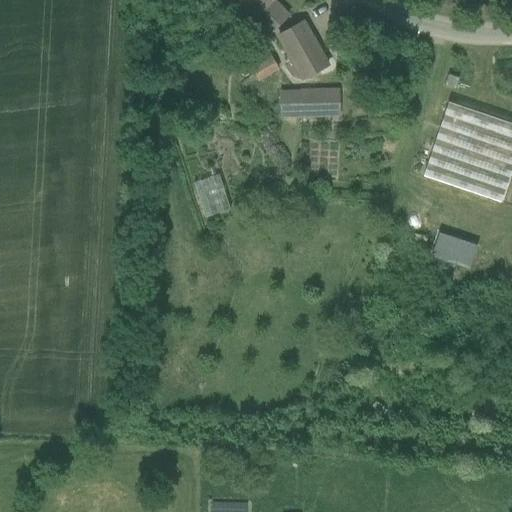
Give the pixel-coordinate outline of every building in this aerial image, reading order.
[(237,0),(240,2),(238,5),(268,35),(288,15),(273,0),(237,0)] [(302,23),(287,31),(278,36),(302,79),(328,65),(303,21),(301,22),(302,23)] [(258,82),(278,70),(266,50),(245,62),(258,82)] [(448,75),(444,86),(456,90),(459,79),(448,75)] [(280,93),(281,117),(300,117),(300,119),(340,117),(339,86),(299,87),(299,96),(292,97),(292,92),(280,93)] [(506,200),(511,178),(511,120),(448,101),(426,177),(506,200)] [(223,174),(196,179),(203,215),(230,210),(223,174)] [(460,241),(434,236),(430,259),(456,264),(460,241)]
